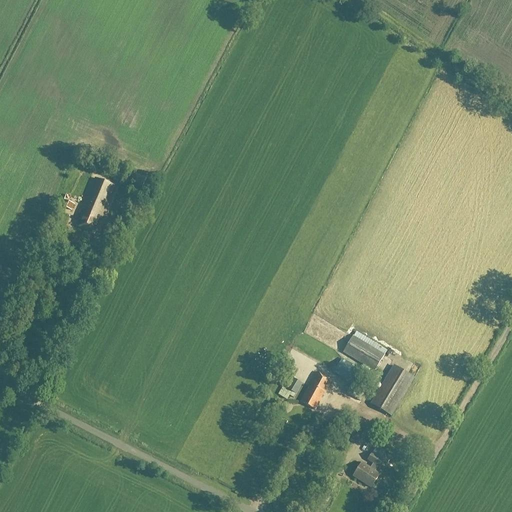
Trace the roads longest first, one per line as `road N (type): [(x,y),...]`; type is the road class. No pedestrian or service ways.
road 1 (unclassified): [(246,511),(0,385)]
road 2 (track): [(511,323),(402,511)]
